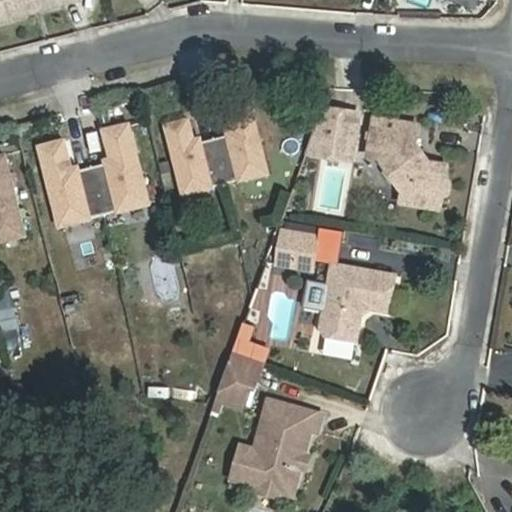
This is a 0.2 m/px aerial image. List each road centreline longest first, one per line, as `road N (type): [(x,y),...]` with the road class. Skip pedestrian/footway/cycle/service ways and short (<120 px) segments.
road 1 (residential): [(0,79),(201,27),(511,53)]
road 2 (residential): [(436,411),(470,371),(511,114)]
